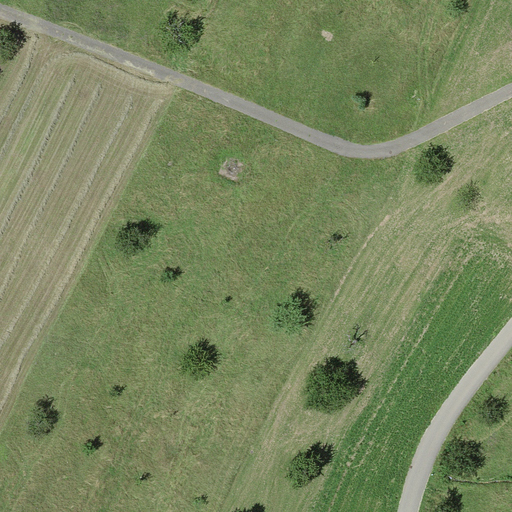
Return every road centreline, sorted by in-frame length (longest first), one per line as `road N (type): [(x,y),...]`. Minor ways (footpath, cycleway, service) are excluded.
road 1 (track): [(511,95),(406,148),(375,153),(333,146),(0,11)]
road 2 (tertiary): [(511,333),(426,458),(411,511)]
